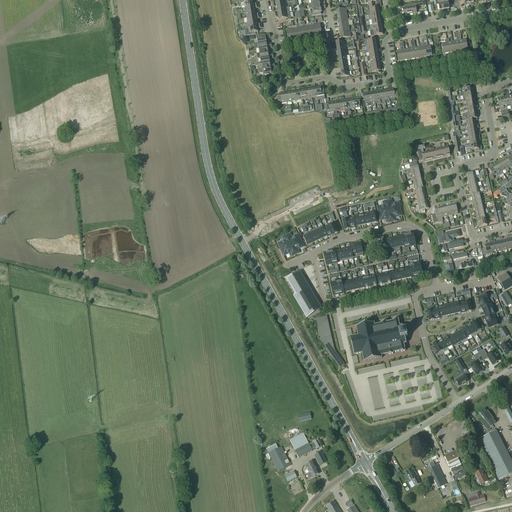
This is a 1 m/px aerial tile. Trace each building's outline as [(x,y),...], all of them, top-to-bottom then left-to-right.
[(449,9),(448,3),(438,5),(440,14),(446,13),(448,12),(448,9),(449,9)] [(369,7),(367,7),(368,12),(370,12),(370,15),(380,13),(380,10),(379,10),(378,8),(375,8),(375,6),(369,7)] [(415,6),(402,8),(404,15),(416,13),(415,6)] [(466,40),(461,41),(460,33),(457,34),(460,51),(468,50),(466,40)] [(264,37),(256,39),(257,44),(266,42),(266,39),(270,39),(269,34),(263,35),(264,37)] [(424,44),(426,57),(432,56),(431,50),(430,46),(427,46),(425,37),(422,37),(423,41),(424,44)] [(414,41),(412,42),(415,59),(420,58),(419,48),(415,48),(414,41)] [(403,43),(401,44),(401,47),(403,60),(409,59),(407,50),(404,50),(403,43)] [(380,66),(371,67),(372,73),(376,72),(376,74),(381,73),(380,71),(381,71),(380,66)] [(270,67),(262,69),(263,77),(268,76),(267,73),(271,73),(270,67)] [(471,86),(459,88),(460,96),(464,95),(473,93),(472,88),(471,88),(471,86)] [(320,87),(315,88),(317,98),(324,97),(323,88),(320,88),(320,87)] [(393,89),(388,90),(390,100),(398,98),(397,90),(394,91),(393,89)] [(280,98),(277,99),(278,104),(287,103),(285,93),(280,94),(280,98)] [(505,97),(498,99),(500,110),(504,109),(503,107),(507,106),(505,97)] [(326,108),(325,109),(327,112),(327,114),(333,112),(334,115),(333,115),(332,116),(333,123),(337,122),(336,120),(335,115),(335,112),(333,102),(328,103),(328,104),(326,104),(326,108)] [(479,144),(470,146),(471,151),(475,150),(475,152),(480,151),(479,149),(480,149),(479,144)] [(444,148),(444,146),(441,147),(442,149),(434,151),(433,148),(431,149),(431,151),(423,153),(423,151),(417,152),(419,162),(423,161),(423,162),(450,156),(448,147),(444,148)] [(503,161),(501,162),(506,170),(510,167),(505,158),(503,159),(503,160),(503,161)] [(501,162),(497,164),(502,172),(506,170),(501,162)] [(416,163),(409,165),(411,174),(420,172),(419,166),(417,167),(416,163)] [(497,164),(493,166),(497,175),(502,172),(497,164)] [(493,166),(488,169),(491,175),(489,176),(491,181),(494,179),(492,177),(497,175),(493,166)] [(503,193),(500,194),(501,196),(507,198),(505,202),(507,202),(511,204),(511,198),(509,198),(505,196),(503,193)] [(391,201),(387,202),(389,212),(397,210),(397,208),(399,208),(398,203),(392,204),(391,201)] [(389,212),(387,202),(382,202),(383,206),(377,208),(378,212),(380,212),(381,214),(389,212)] [(435,215),(432,216),(433,223),(437,223),(436,219),(442,218),(440,209),(434,210),(435,215)] [(398,212),(397,210),(389,212),(391,222),(396,221),(395,218),(401,216),(400,211),(398,212)] [(391,222),(389,212),(381,214),(381,216),(379,216),(380,221),(386,219),(387,223),(391,222)] [(333,223),(327,225),(332,236),(337,233),(336,230),(335,228),(333,223)] [(323,227),(327,237),(327,238),(332,236),(327,225),(323,227)] [(322,226),(317,229),(322,239),(327,237),(323,227),(322,226)] [(317,229),(312,231),(317,242),(322,239),(317,229)] [(312,231),(307,233),(308,234),(312,244),(317,242),(312,231)] [(458,231),(445,234),(447,243),(454,241),(453,238),(460,237),(458,231)] [(290,234),(286,236),(290,246),(298,242),(297,240),(300,239),(298,235),(291,238),(290,234)] [(308,234),(303,237),(305,241),(305,243),(306,243),(307,246),(312,244),(308,234)] [(413,234),(402,236),(402,238),(405,247),(404,247),(405,249),(416,247),(415,243),(414,238),(413,234)] [(290,246),(286,236),(282,238),(284,241),(277,244),(279,248),(282,247),(283,249),(290,246)] [(463,247),(462,241),(447,244),(449,250),(463,247)] [(299,244),(298,242),(290,246),(295,255),(299,253),(297,250),(303,247),(301,243),(299,244)] [(361,244),(355,246),(358,257),(363,256),(362,250),(361,248),(361,244)] [(295,255),(290,246),(283,249),(283,251),(281,252),(283,256),(289,254),(291,257),(295,255)] [(355,246),(350,247),(350,249),(352,258),(353,258),(358,257),(355,246)] [(335,252),(324,254),(324,258),(325,263),(326,263),(326,267),(337,264),(337,263),(335,253),(335,252)] [(463,263),(460,264),(461,270),(473,267),(472,261),(466,263),(466,262),(463,262),(463,263)] [(420,264),(409,266),(409,268),(409,267),(412,278),(411,278),(412,279),(423,277),(422,273),(421,268),(420,264)] [(294,277),(288,281),(296,295),(294,296),(306,318),(307,317),(308,320),(319,314),(318,311),(321,309),(309,288),(308,288),(306,284),(308,283),(306,278),(304,280),(300,274),(299,275),(298,273),(293,276),(294,277)] [(388,273),(382,274),(385,284),(391,283),(391,282),(390,283),(388,273),(389,273),(388,273)] [(379,275),(376,276),(378,285),(379,286),(385,284),(382,274),(379,275)] [(511,284),(505,274),(497,279),(504,291),(511,286),(511,284)] [(374,275),(368,276),(368,277),(371,288),(377,286),(377,285),(374,275)] [(363,279),(365,288),(365,289),(371,288),(368,277),(363,279)] [(341,282),(330,284),(331,288),(332,293),(333,297),(344,294),(344,293),(342,284),(341,282)] [(505,293),(499,296),(506,308),(511,304),(505,293)] [(490,300),(488,294),(482,296),(480,297),(477,298),(479,304),(489,300),(490,300)] [(491,305),(489,300),(479,304),(480,306),(480,308),(481,309),(482,308),(491,305)] [(492,310),(491,305),(482,308),(484,313),(492,310)] [(434,320),(432,311),(430,312),(429,310),(425,312),(426,316),(427,319),(428,319),(429,321),(434,320)] [(494,315),(492,310),(484,313),(486,318),(494,315)] [(496,320),(494,315),(486,318),(484,319),(485,319),(485,321),(486,324),(496,320)] [(345,365),(335,351),(334,349),(327,316),(315,319),(320,340),(340,368),(345,365)] [(355,336),(350,337),(355,356),(360,354),(362,354),(364,362),(382,358),(381,356),(385,355),(387,355),(388,355),(394,354),(394,353),(399,352),(400,353),(406,351),(405,348),(404,345),(406,344),(405,339),(408,338),(407,334),(406,330),(403,331),(402,325),(400,326),(399,323),(398,319),(392,320),(392,321),(387,323),(386,322),(380,323),(381,324),(378,325),(375,325),(374,323),(356,328),(358,336),(355,336)] [(494,327),(498,325),(496,320),(486,324),(488,329),(492,328),(494,327)] [(480,329),(479,327),(476,322),(471,325),(476,335),(481,332),(480,329)] [(476,335),(471,325),(469,326),(468,326),(467,327),(466,327),(471,336),(470,336),(472,338),(476,335)] [(471,336),(466,327),(461,330),(462,331),(466,338),(470,336),(471,336)] [(498,330),(504,339),(509,336),(503,327),(498,330)] [(466,338),(462,331),(457,334),(463,344),(468,341),(466,338)] [(463,344),(457,334),(452,336),(457,344),(457,345),(458,347),(463,344)] [(457,344),(452,336),(448,339),(452,346),(451,346),(452,347),(457,345),(457,344)] [(452,346),(448,339),(447,338),(442,340),(447,349),(447,348),(451,346),(452,346)] [(447,349),(442,340),(440,342),(438,343),(443,353),(448,351),(447,348),(447,349)] [(443,353),(438,343),(433,346),(434,348),(433,349),(434,352),(436,356),(440,354),(441,355),(443,353)] [(506,343),(500,347),(506,356),(508,354),(509,355),(511,353),(509,349),(510,349),(508,345),(506,343)] [(483,350),(478,354),(483,362),(488,358),(493,366),(496,364),(496,363),(498,361),(496,358),(495,355),(494,355),(493,352),(487,356),(483,350)] [(476,363),(471,366),(472,369),(474,372),(476,375),(479,374),(480,374),(483,372),(478,365),(483,362),(478,354),(473,357),(476,363)] [(461,363),(457,365),(462,372),(466,369),(461,363)] [(462,373),(454,378),(456,383),(455,383),(458,387),(461,384),(462,385),(468,381),(462,373)] [(479,413),(485,421),(487,423),(492,420),(492,419),(487,412),(485,413),(483,410),(479,413)] [(297,416),(299,422),(311,420),(310,416),(310,414),(310,413),(302,415),(298,416),(297,416)] [(472,430),(465,432),(469,441),(476,438),(472,430)] [(511,462),(496,431),(479,440),(481,444),(483,443),(502,479),(511,473),(511,462)] [(303,433),(290,440),(299,458),(312,451),(303,433)] [(317,439),(312,442),(316,449),(321,446),(317,439)] [(281,448),(269,454),(278,472),(290,466),(281,448)] [(458,450),(444,456),(456,480),(466,476),(458,458),(461,457),(458,450)] [(321,452),(314,456),(320,466),(326,462),(321,452)] [(431,459),(427,461),(430,469),(429,469),(433,478),(432,479),(433,481),(434,480),(437,487),(442,484),(436,473),(437,472),(431,459)] [(312,462),(305,466),(309,473),(306,475),(308,479),(311,478),(319,474),(312,462)] [(411,470),(405,473),(410,483),(412,482),(415,487),(421,484),(417,478),(416,479),(411,470)] [(482,470),(475,474),(480,485),(488,481),(482,470)] [(294,472),(285,477),(288,482),(297,477),(294,472)] [(476,497),(468,499),(470,507),(486,502),(484,495),(480,496),(480,493),(475,494),(476,497)] [(340,511),(334,502),(325,507),(328,511),(340,511)]
